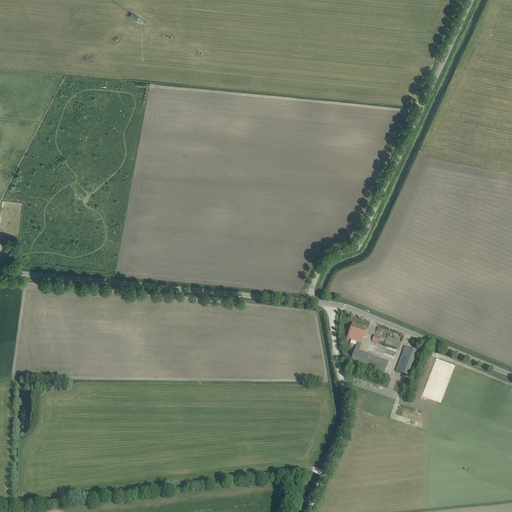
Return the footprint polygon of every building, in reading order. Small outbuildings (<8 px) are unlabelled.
[(138,18),(132,13),(129,17),(136,21),(138,18)] [(347,338),(354,341),(359,326),(352,323),(347,338)] [(359,326),(354,341),(361,344),(367,328),(359,326)] [(374,335),(372,341),(379,343),(381,338),(374,335)] [(405,346),(403,351),(396,372),(412,378),(421,352),(405,346)] [(350,362),(355,364),(384,374),(389,362),(355,349),(352,356),(350,362)] [(352,356),(343,353),(343,360),(350,362),(352,356)]
